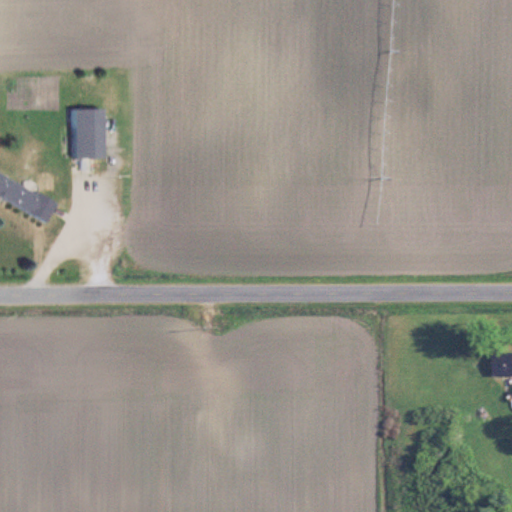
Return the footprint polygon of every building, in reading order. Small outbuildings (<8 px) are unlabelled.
[(73,159),(108,159),(108,109),(73,109),(73,159)] [(0,196),(50,220),(59,200),(0,171),(0,196)] [(511,351),(497,351),(497,374),(511,373),(511,351)] [(169,396),(190,396),(190,362),(169,362),(169,396)] [(204,447),(239,447),(239,425),(204,425),(204,447)]
